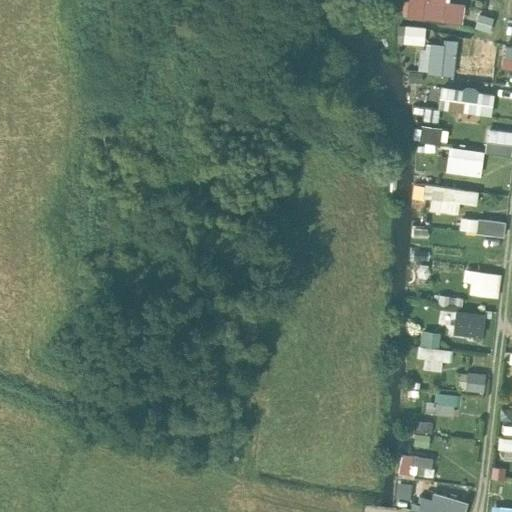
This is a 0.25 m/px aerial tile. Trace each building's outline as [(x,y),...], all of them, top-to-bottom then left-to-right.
[(406,0),(406,18),(464,20),(464,1),(444,0),(406,0)] [(480,11),(475,25),(490,30),(495,17),(480,11)] [(397,43),(425,43),(425,25),(397,24),(397,43)] [(420,44),(418,72),(464,75),(465,71),(493,73),(495,44),(473,42),(472,56),(456,54),(458,38),(445,37),(444,45),(420,44)] [(511,45),(503,46),(502,68),(511,68),(511,45)] [(491,112),(493,89),(440,85),(438,108),(491,112)] [(420,125),(420,141),(439,142),(440,126),(420,125)] [(511,154),(511,145),(511,130),(488,126),(484,150),(511,154)] [(448,146),(447,172),(482,173),(483,147),(448,146)] [(428,209),(459,213),(460,201),(477,203),(479,190),(424,182),(423,195),(430,196),(428,209)] [(462,213),(459,228),(503,235),(505,221),(462,213)] [(462,280),(471,281),(469,292),(497,296),(501,272),(464,267),(462,280)] [(451,331),(480,336),(485,312),(455,307),(451,331)] [(422,328),(419,342),(438,345),(440,332),(422,328)] [(441,358),(452,359),(453,348),(418,345),(417,356),(425,356),(424,368),(440,369),(441,358)] [(458,389),(485,389),(485,370),(459,370),(458,389)] [(433,413),(455,415),(457,393),(436,391),(433,413)] [(416,419),(414,429),(432,432),(434,422),(416,419)] [(414,446),(429,446),(429,433),(414,433),(414,446)] [(511,436),(501,436),(500,460),(511,460),(511,436)] [(432,489),(467,498),(469,489),(434,480),(432,489)] [(463,511),(466,500),(423,491),(418,511),(463,511)]
